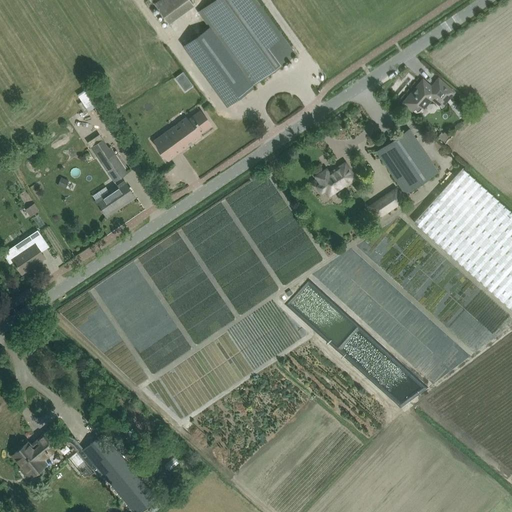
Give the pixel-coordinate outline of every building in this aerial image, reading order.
[(257,0),(213,0),(198,12),(215,36),(244,76),(231,85),(239,95),(251,86),(292,57),(297,53),(257,0)] [(183,72),(176,77),(179,82),(186,76),(183,72)] [(442,105),(453,92),(439,79),(431,88),(423,80),(404,102),(415,111),(416,112),(417,112),(418,112),(419,111),(420,111),(432,97),(442,105)] [(88,106),(100,99),(96,92),(83,99),(88,106)] [(464,102),(460,106),(468,112),(471,108),(464,102)] [(175,126),(155,140),(168,159),(188,145),(187,143),(191,140),(192,141),(199,137),(197,134),(210,125),(201,111),(187,121),(186,119),(179,123),(181,126),(177,129),(175,126)] [(229,121),(195,147),(206,160),(244,131),(245,133),(253,127),(250,122),(253,119),(247,111),(231,124),(229,121)] [(438,171),(415,137),(409,129),(376,151),(405,193),(438,171)] [(438,138),(444,143),(449,136),(444,132),(443,134),(442,133),(438,138)] [(103,139),(91,146),(100,160),(108,173),(114,181),(127,172),(122,164),(110,146),(109,148),(103,139)] [(326,169),(315,176),(321,184),(317,186),(321,192),(325,190),(329,196),(355,177),(345,162),(329,173),(326,169)] [(511,310),(511,211),(462,167),(413,222),(511,310)] [(61,177),(58,185),(63,187),(66,179),(61,177)] [(106,216),(107,215),(118,208),(135,196),(125,181),(96,201),(101,207),(100,208),(101,209),(102,209),(106,216)] [(403,199),(395,187),(388,192),(396,204),(403,199)] [(384,212),(377,200),(369,205),(377,217),(384,212)] [(34,203),(28,207),(33,214),(39,210),(40,209),(35,203),(34,203)] [(22,273),(45,257),(39,249),(30,236),(22,241),(27,248),(12,258),(16,265),(22,273)] [(32,447),(28,442),(14,455),(30,474),(40,466),(42,469),(46,464),(43,461),(62,445),(49,431),(39,440),(41,442),(32,447)] [(83,448),(79,451),(97,476),(102,472),(135,511),(140,511),(153,502),(159,497),(104,431),(83,448)] [(72,450),(79,444),(74,439),(68,445),(72,450)]
